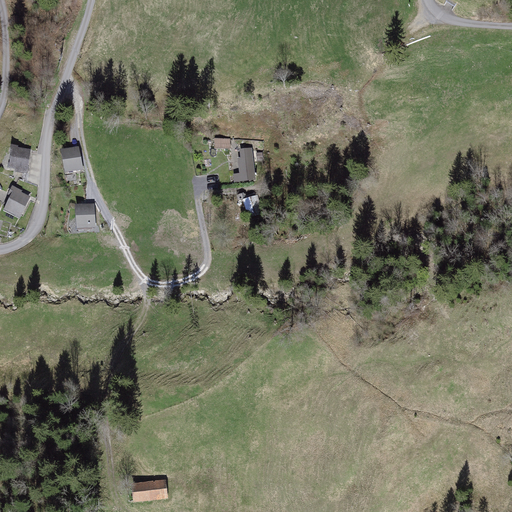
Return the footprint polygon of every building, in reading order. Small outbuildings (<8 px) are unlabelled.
[(232,148),(232,138),(215,138),(215,148),(232,148)] [(32,154),(14,152),(11,174),(29,177),(32,154)] [(79,152),(63,156),(69,181),(85,177),(79,152)] [(252,153),(230,154),(231,184),(253,184),(252,153)] [(34,201),(17,193),(6,214),(23,222),(34,201)] [(244,198),(249,217),(262,213),(257,195),(244,198)] [(95,209),(78,210),(79,233),(97,232),(95,209)] [(162,480),(126,484),(128,505),(165,501),(162,480)]
